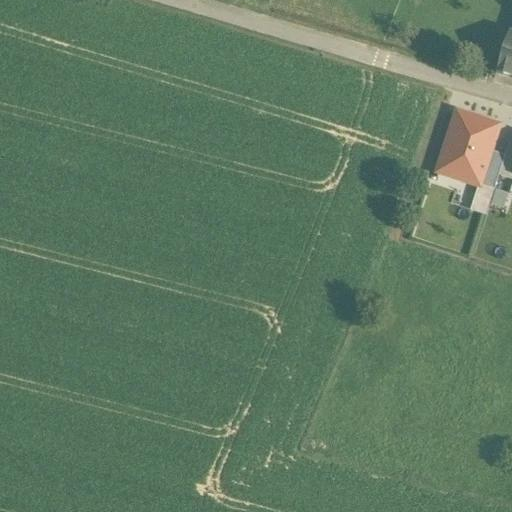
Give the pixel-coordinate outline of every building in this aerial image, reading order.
[(511,38),(510,38),(498,75),(511,79),(511,38)] [(497,128),(458,116),(440,175),(479,187),(490,153),(497,128)] [(505,157),(499,177),(511,181),(511,143),(509,143),(505,157)] [(505,157),(490,153),(479,187),(494,192),(499,177),(505,157)] [(495,192),(492,206),(503,209),(507,196),(495,192)]
